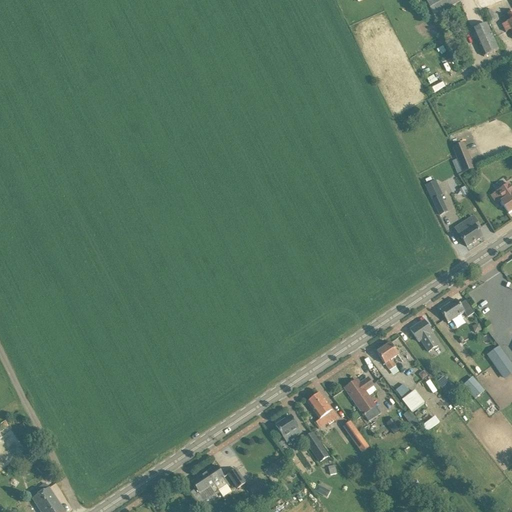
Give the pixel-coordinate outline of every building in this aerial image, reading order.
[(461,1),(459,0),(423,0),(432,16),(461,1)] [(495,19),(491,10),(485,13),(489,22),(495,19)] [(511,11),(503,17),(506,23),(502,25),(506,32),(510,30),(511,33),(511,11)] [(486,24),(472,31),(484,57),(498,50),(486,24)] [(452,148),(463,174),(475,170),(464,143),(452,148)] [(511,186),(510,184),(498,191),(491,196),(496,205),(501,202),(509,214),(511,211),(511,186)] [(439,215),(447,211),(440,196),(432,200),(439,215)] [(454,229),(467,247),(482,237),(474,225),(478,223),(473,216),(454,229)] [(439,311),(442,315),(448,324),(463,313),(467,317),(474,313),(466,301),(459,305),(456,300),(439,311)] [(411,330),(413,334),(418,342),(421,341),(428,352),(432,350),(435,354),(440,350),(430,335),(431,334),(424,321),(411,330)] [(481,331),(478,324),(471,327),(474,333),(481,331)] [(390,344),(377,353),(384,365),(385,365),(389,371),(395,367),(391,361),(398,356),(390,344)] [(505,356),(504,356),(493,364),(504,380),(511,374),(511,363),(506,355),(505,356)] [(422,380),(427,376),(424,371),(419,375),(422,380)] [(437,381),(445,394),(453,389),(445,376),(437,381)] [(472,376),(463,383),(473,397),(482,389),(472,376)] [(364,392),(373,386),(368,379),(360,385),(358,381),(345,389),(368,422),(380,414),(364,392)] [(396,391),(403,400),(402,401),(412,413),(413,413),(416,417),(427,409),(424,404),(424,403),(415,391),(411,394),(404,385),(396,391)] [(320,394),(307,403),(319,420),(323,418),(329,426),(337,419),(320,394)] [(420,426),(409,411),(403,415),(414,431),(420,426)] [(276,426),(278,430),(287,443),(290,441),(302,433),(291,416),(276,426)] [(427,432),(440,422),(436,416),(422,425),(427,432)] [(386,424),(389,428),(394,434),(402,428),(394,418),(386,424)] [(363,453),(370,447),(350,422),(343,428),(363,453)] [(319,463),(328,457),(312,433),(304,439),(319,463)] [(38,459),(32,451),(25,457),(28,461),(34,462),(38,459)] [(222,479),(224,478),(217,466),(206,473),(212,482),(218,491),(227,485),(222,479)] [(336,474),(334,466),(328,467),(330,476),(336,474)] [(227,475),(237,489),(238,488),(242,494),(249,490),(245,484),(236,469),(227,475)] [(196,490),(205,502),(198,506),(202,511),(209,511),(213,510),(207,502),(216,496),(214,493),(218,491),(212,482),(206,473),(191,483),(196,490)] [(249,489),(256,500),(270,492),(263,480),(249,489)] [(284,483),(278,488),(283,493),(288,489),(284,483)] [(64,511),(49,488),(32,499),(40,511),(64,511)] [(486,501),(483,496),(480,493),(476,497),(481,504),(486,501)]
